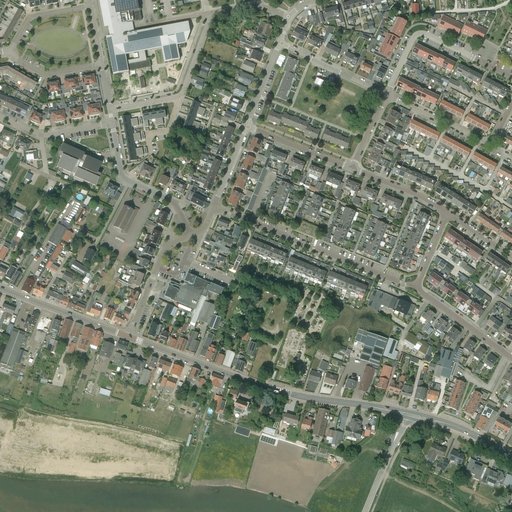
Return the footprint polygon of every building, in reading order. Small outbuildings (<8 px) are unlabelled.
[(29,8),(35,7),(33,0),(24,0),(25,3),(28,3),(29,8)] [(110,31),(110,33),(111,37),(107,37),(114,75),(129,72),(129,71),(151,67),(150,59),(147,59),(145,51),(162,48),(165,62),(180,60),(178,49),(186,48),(185,43),(186,43),(190,32),(188,22),(134,32),(132,22),(142,21),(138,0),(99,0),(105,27),(109,27),(110,31)] [(357,0),(355,1),(357,8),(363,6),(360,0),(357,0)] [(360,0),(363,6),(366,6),(366,8),(369,8),(368,6),(369,5),(367,0),(360,0)] [(351,10),(349,2),(342,4),(345,12),(347,11),(347,14),(351,13),(350,10),(351,10)] [(419,15),(418,4),(411,4),(412,15),(419,15)] [(10,8),(8,11),(19,18),(23,12),(15,7),(13,10),(10,8)] [(337,7),(330,9),(333,17),(334,21),(340,19),(341,24),(344,23),(341,12),(338,12),(337,7)] [(326,19),(333,17),(330,9),(324,10),(326,19)] [(9,16),(8,19),(16,24),(19,18),(8,11),(6,15),(9,16)] [(443,16),(438,27),(443,30),(448,18),(443,16)] [(394,22),(404,27),(407,22),(397,17),(394,22)] [(448,18),(443,30),(448,32),(453,20),(448,18)] [(3,20),(1,23),(13,30),(16,24),(8,19),(6,22),(3,20)] [(453,20),(448,32),(452,34),(458,23),(453,20)] [(467,21),(462,32),(467,35),(472,23),(467,21)] [(392,27),(402,32),(404,27),(394,22),(392,27)] [(1,31),(8,36),(9,36),(13,30),(1,23),(0,25),(0,26),(2,28),(1,31)] [(458,23),(452,34),(458,37),(463,25),(458,23)] [(472,23),(467,35),(472,37),(477,26),(472,23)] [(272,27),(266,24),(264,28),(259,26),(256,35),(261,37),(262,35),(269,38),(271,33),(270,33),(272,27)] [(477,26),(472,37),(476,39),(482,28),(477,26)] [(400,37),(402,32),(392,27),(389,32),(400,37)] [(292,36),(298,39),(303,29),(300,28),(299,30),(296,29),(292,36)] [(322,41),(317,39),(313,47),(319,50),(322,43),(325,44),(333,28),(332,28),(329,34),(330,34),(326,40),(329,35),(329,34),(326,33),(322,41)] [(333,29),(333,28),(325,44),(327,45),(324,52),(330,55),(334,48),(335,45),(331,43),(329,42),(332,35),(331,34),(333,29)] [(482,28),(476,39),(482,42),(487,31),(482,28)] [(306,30),(303,29),(298,39),(298,41),(302,43),(303,42),(304,42),(308,34),(305,33),(306,30)] [(0,42),(5,42),(8,36),(1,31),(0,32),(0,42)] [(387,34),(385,39),(396,44),(399,39),(387,34)] [(307,44),(313,47),(317,39),(318,37),(316,35),(315,38),(311,36),(307,44)] [(266,41),(254,36),(252,39),(255,40),(253,45),(256,46),(256,45),(263,48),(266,41)] [(240,42),(243,43),(251,47),(252,47),(253,44),(249,43),(250,42),(241,39),(239,38),(238,41),(240,41),(240,42)] [(385,39),(383,43),(394,49),(396,44),(385,39)] [(383,43),(380,48),(392,54),(394,49),(383,43)] [(417,55),(421,47),(416,44),(411,55),(416,57),(417,55)] [(367,49),(365,47),(360,57),(357,62),(360,64),(367,49)] [(421,47),(417,55),(422,58),(426,49),(421,47)] [(340,51),(334,48),(330,55),(336,58),(340,51)] [(389,59),(392,54),(380,48),(378,53),(374,51),(373,54),(381,58),(382,56),(389,59)] [(426,49),(422,58),(426,60),(427,60),(431,52),(426,49)] [(253,51),(252,50),(251,54),(252,55),(251,58),(260,62),(262,59),(261,58),(263,54),(253,50),(253,51)] [(343,61),(349,64),(353,56),(353,55),(354,53),(351,51),(350,53),(348,52),(347,53),(343,61)] [(432,62),(436,54),(431,52),(427,60),(426,60),(426,62),(431,64),(432,62)] [(432,62),(436,65),(441,56),(436,54),(432,62)] [(355,67),(359,59),(359,58),(353,55),(353,56),(349,64),(355,67)] [(436,65),(435,66),(440,69),(445,59),(441,56),(436,65)] [(286,65),(294,68),(296,64),(297,64),(298,62),(288,58),(286,65)] [(446,69),(450,61),(445,59),(440,69),(445,71),(446,69)] [(256,66),(245,61),(242,69),(253,73),(256,66)] [(446,69),(451,72),(455,63),(450,61),(446,69)] [(373,65),(368,63),(367,65),(363,63),(360,69),(370,74),(371,70),(374,71),(377,65),(374,64),(373,65)] [(381,80),(387,69),(381,66),(381,65),(378,64),(375,70),(378,72),(375,77),(377,78),(380,80),(381,80)] [(8,65),(1,66),(2,75),(6,75),(9,76),(13,69),(8,65)] [(294,68),(286,65),(283,71),(286,72),(293,75),(294,73),(293,73),(294,68)] [(462,76),(466,68),(460,65),(458,69),(456,73),(462,76)] [(10,81),(13,83),(20,71),(14,68),(13,69),(9,76),(12,78),(10,81)] [(471,71),(466,68),(462,76),(467,79),(471,71)] [(21,83),(26,75),(20,71),(13,83),(17,85),(17,84),(18,82),(21,83)] [(477,73),(471,71),(467,79),(473,81),(477,73)] [(284,78),(292,82),(294,77),(295,78),(296,76),(293,75),(286,72),(284,78)] [(239,81),(250,86),(253,78),(242,73),(241,77),(238,76),(239,75),(237,74),(235,79),(239,81)] [(483,76),(477,73),(473,81),(478,84),(483,76)] [(22,88),(25,90),(32,78),(26,75),(21,83),(24,85),(22,87),(22,88)] [(80,84),(81,91),(87,90),(86,86),(89,85),(87,75),(83,76),(83,77),(81,78),(83,84),(80,84)] [(87,75),(89,85),(92,85),(93,89),(99,88),(97,79),(94,80),(93,75),(91,76),(91,75),(87,75)] [(401,89),(406,79),(401,76),(396,86),(401,89)] [(32,78),(25,90),(29,91),(30,88),(33,90),(38,82),(32,78)] [(75,92),(81,91),(80,84),(77,85),(76,79),(74,79),(73,78),(69,79),(72,91),(75,90),(75,92)] [(292,82),(284,78),(281,84),(291,88),(291,86),(290,86),(292,82)] [(488,89),(492,81),(486,78),(482,86),(488,89)] [(69,91),(72,91),(69,79),(66,79),(66,80),(64,81),(65,87),(62,88),(63,94),(69,93),(69,91)] [(410,83),(411,81),(406,79),(401,89),(406,91),(410,83)] [(458,88),(461,86),(458,81),(457,82),(450,79),(448,83),(458,88)] [(58,95),(63,94),(62,88),(59,88),(58,82),(56,82),(56,81),(52,82),(54,92),(56,92),(57,95),(58,95)] [(488,89),(493,92),(497,84),(492,81),(488,89)] [(51,93),(54,92),(52,82),(48,83),(48,84),(46,84),(47,90),(44,91),(46,98),(51,97),(51,96),(51,93)] [(204,84),(197,82),(195,87),(202,90),(204,84)] [(411,93),(415,85),(410,83),(406,91),(411,93)] [(279,91),(287,94),(289,89),(290,90),(291,88),(281,84),(279,91)] [(503,87),(497,84),(493,92),(492,94),(498,97),(499,95),(503,87)] [(237,85),(234,94),(233,95),(230,94),(240,98),(239,98),(240,96),(243,97),(247,89),(237,85)] [(415,96),(419,87),(415,85),(411,93),(415,96)] [(415,96),(421,98),(425,88),(420,85),(419,87),(415,96)] [(509,90),(503,87),(499,95),(505,98),(509,90)] [(429,92),(430,90),(425,88),(421,98),(425,100),(429,92)] [(279,91),(276,97),(286,101),(287,99),(285,98),(287,94),(279,91)] [(429,92),(425,100),(430,103),(434,94),(429,92)] [(434,94),(430,103),(435,105),(440,95),(435,92),(434,94)] [(237,97),(231,94),(229,97),(232,98),(230,102),(232,103),(231,106),(240,110),(243,102),(236,99),(237,97)] [(5,108),(8,99),(9,97),(4,95),(3,97),(0,104),(0,109),(1,106),(5,108)] [(6,112),(8,113),(13,102),(8,99),(5,108),(8,109),(6,112)] [(95,105),(93,106),(95,116),(99,115),(98,114),(100,114),(99,107),(102,107),(101,100),(95,101),(95,105)] [(85,110),(83,103),(83,101),(80,102),(80,104),(78,104),(78,105),(78,109),(75,109),(77,119),(81,118),(81,117),(83,117),(82,111),(85,110)] [(193,101),(190,108),(204,113),(205,110),(199,107),(200,104),(193,101)] [(439,107),(445,110),(448,104),(442,101),(439,107)] [(11,111),(14,112),(18,104),(13,102),(8,113),(10,114),(11,111)] [(91,117),(95,116),(93,106),(90,106),(89,103),(89,102),(83,103),(85,110),(87,110),(89,116),(91,116),(91,117)] [(24,117),(27,110),(30,111),(32,107),(24,103),(23,106),(18,118),(20,118),(21,115),(24,117)] [(18,104),(14,112),(17,113),(16,117),(18,118),(23,106),(18,104)] [(65,105),(65,107),(66,107),(67,113),(70,113),(71,119),(73,119),(73,120),(77,119),(75,109),(75,107),(72,108),(71,106),(69,106),(68,104),(65,105)] [(453,107),(448,104),(445,110),(450,113),(453,107)] [(485,110),(487,111),(489,107),(484,105),(481,113),(484,114),(485,110)] [(30,122),(34,123),(39,112),(36,111),(37,109),(32,107),(29,113),(32,114),(29,120),(31,121),(30,122)] [(57,110),(57,112),(59,122),(63,122),(63,121),(65,120),(64,114),(67,113),(66,107),(65,107),(60,108),(60,110),(57,110)] [(458,109),(453,107),(450,113),(455,116),(458,109)] [(188,115),(195,118),(196,114),(203,116),(204,113),(190,108),(188,115)] [(55,123),(59,122),(57,112),(55,113),(54,109),(48,110),(49,117),(52,116),(53,122),(55,122),(55,123)] [(464,112),(458,109),(455,116),(461,118),(464,112)] [(157,111),(160,125),(163,125),(162,118),(166,117),(165,110),(157,111)] [(267,120),(274,122),(277,114),(273,112),(273,111),(271,110),(267,120)] [(150,112),(151,120),(155,119),(156,126),(160,125),(157,111),(150,112)] [(224,118),(222,117),(221,120),(227,123),(228,120),(233,122),(236,114),(232,112),(232,114),(226,111),(224,118)] [(388,116),(389,116),(396,120),(398,117),(400,118),(401,115),(391,111),(390,113),(390,112),(388,116)] [(42,113),(39,112),(34,123),(38,125),(38,124),(40,125),(43,119),(45,120),(48,114),(43,112),(42,113)] [(150,112),(142,113),(145,128),(148,127),(147,120),(151,120),(150,112)] [(287,125),(290,116),(286,114),(286,113),(285,113),(283,116),(280,125),(281,122),(287,125)] [(281,116),(277,114),(274,122),(280,125),(283,116),(281,115),(281,116)] [(471,123),(474,117),(469,114),(465,120),(471,123)] [(188,115),(185,122),(199,127),(200,124),(194,121),(195,118),(188,115)] [(130,120),(129,116),(122,117),(123,125),(137,122),(137,119),(130,120)] [(294,118),(290,116),(287,125),(293,127),(297,118),(295,117),(294,118)] [(395,123),(396,120),(389,116),(388,116),(386,120),(387,120),(386,122),(395,126),(397,123),(395,123)] [(479,120),(474,117),(471,123),(476,126),(479,120)] [(299,130),(303,121),(298,119),(299,118),(297,118),(293,127),(299,130)] [(485,123),(479,120),(476,126),(481,129),(485,123)] [(303,121),(299,130),(305,132),(309,122),(307,122),(307,123),(303,121)] [(409,127),(408,130),(410,131),(411,128),(414,130),(418,123),(412,121),(409,127)] [(124,132),(132,131),(131,127),(138,126),(137,122),(123,125),(124,132)] [(199,127),(185,122),(182,129),(190,132),(191,128),(197,131),(199,127)] [(309,123),(309,122),(305,132),(304,135),(310,137),(314,129),(310,127),(310,126),(308,125),(309,123)] [(414,130),(420,132),(423,126),(418,123),(414,130)] [(490,126),(485,123),(481,129),(487,132),(490,126)] [(405,130),(408,125),(405,124),(402,129),(397,126),(395,129),(404,133),(405,130)] [(225,132),(232,135),(234,129),(228,126),(226,129),(224,128),(223,129),(220,127),(219,130),(222,131),(225,132)] [(428,129),(423,126),(420,132),(425,135),(428,129)] [(384,127),(381,132),(389,135),(391,136),(393,131),(384,127)] [(318,131),(314,129),(310,137),(317,140),(320,130),(319,129),(318,131)] [(329,141),(332,133),(328,131),(328,130),(326,129),(323,139),(329,141)] [(425,135),(431,138),(434,131),(428,129),(425,135)] [(0,140),(4,142),(8,133),(6,132),(6,131),(4,130),(3,131),(3,130),(0,135),(0,140)] [(124,132),(126,139),(140,137),(139,133),(133,134),(132,131),(124,132)] [(439,134),(434,131),(431,138),(436,140),(439,134)] [(217,133),(217,135),(230,141),(232,135),(225,132),(224,136),(217,133)] [(387,139),(389,135),(381,132),(379,138),(383,140),(382,142),(387,145),(388,145),(393,147),(394,145),(388,142),(389,139),(387,139)] [(511,132),(509,137),(506,136),(503,141),(508,144),(511,138),(511,132)] [(10,134),(8,133),(4,142),(7,144),(6,146),(11,148),(14,142),(11,141),(14,135),(13,135),(13,134),(10,133),(10,134)] [(332,133),(329,141),(335,144),(339,134),(337,133),(336,135),(332,133)] [(340,135),(339,134),(335,144),(341,146),(344,138),(340,136),(340,135)] [(222,140),(221,144),(228,146),(230,141),(217,135),(216,138),(220,139),(222,140)] [(446,146),(449,139),(444,136),(440,143),(446,146)] [(140,140),(140,137),(126,139),(127,147),(135,145),(134,142),(140,140)] [(255,139),(254,138),(252,145),(260,148),(262,149),(263,146),(261,145),(262,141),(263,140),(260,138),(259,140),(258,140),(259,138),(256,137),(255,139)] [(16,145),(21,148),(24,149),(24,151),(23,151),(24,160),(22,159),(20,163),(27,165),(28,161),(32,161),(32,160),(33,160),(33,161),(32,151),(32,152),(31,152),(31,151),(28,152),(27,150),(31,143),(19,138),(16,145)] [(349,139),(344,138),(341,146),(347,149),(351,139),(349,138),(349,139)] [(446,146),(451,148),(455,142),(449,139),(446,146)] [(387,145),(382,142),(381,144),(377,142),(375,145),(373,148),(374,148),(381,152),(384,146),(392,150),(393,147),(388,145),(387,145)] [(457,151),(460,145),(455,142),(451,148),(457,151)] [(213,144),(212,147),(226,152),(228,146),(221,144),(220,147),(217,146),(213,144)] [(62,145),(57,156),(61,158),(57,167),(74,175),(74,177),(96,186),(100,175),(97,173),(101,164),(83,156),(84,154),(62,145)] [(128,154),(142,152),(142,148),(135,149),(135,145),(127,147),(128,154)] [(257,154),(260,148),(252,145),(249,151),(256,154),(254,159),(255,159),(255,160),(259,161),(260,158),(267,161),(268,158),(267,158),(267,157),(265,156),(264,157),(257,154)] [(429,156),(433,149),(427,145),(423,153),(429,156)] [(457,151),(462,154),(465,148),(460,145),(457,151)] [(223,158),(226,152),(212,147),(211,149),(215,151),(218,152),(216,155),(215,157),(218,158),(218,156),(223,158)] [(380,154),(381,152),(374,148),(371,154),(377,156),(380,158),(381,158),(382,155),(380,154)] [(471,151),(465,148),(462,154),(467,157),(471,151)] [(277,161),(280,153),(273,151),(270,158),(273,159),(272,162),(277,164),(278,161),(277,161)] [(142,152),(128,154),(129,162),(137,160),(136,157),(143,155),(142,152)] [(287,156),(280,153),(277,161),(278,161),(284,163),(287,156)] [(472,159),(477,162),(480,156),(475,153),(472,159)] [(380,158),(381,158),(380,158),(377,156),(371,154),(369,159),(375,163),(378,164),(381,158),(380,158)] [(247,156),(245,162),(253,166),(255,160),(255,159),(254,159),(247,156)] [(486,159),(480,156),(477,162),(482,165),(486,159)] [(292,167),(296,169),(299,161),(293,158),(289,168),(291,169),(292,167)] [(482,165),(487,168),(491,162),(486,159),(482,165)] [(206,163),(212,165),(219,168),(222,162),(215,160),(213,163),(211,162),(207,160),(206,163)] [(145,178),(150,168),(147,166),(148,162),(145,161),(137,167),(139,170),(141,171),(140,174),(142,176),(145,178)] [(305,164),(299,161),(296,169),(300,171),(300,173),(302,173),(305,164)] [(250,172),(253,166),(245,162),(242,169),(248,171),(250,172)] [(491,162),(487,168),(493,171),(496,165),(491,162)] [(392,173),(398,175),(402,167),(403,164),(402,164),(401,163),(400,164),(399,166),(396,164),(392,173)] [(402,167),(398,175),(403,178),(407,169),(408,167),(403,164),(402,167)] [(204,166),(203,168),(217,174),(219,168),(212,165),(211,168),(208,167),(208,168),(204,166)] [(152,169),(150,168),(145,178),(147,179),(148,178),(151,179),(152,176),(155,178),(159,168),(155,166),(152,169)] [(314,176),(317,168),(311,166),(307,176),(309,176),(310,175),(314,176)] [(403,178),(409,180),(413,172),(414,170),(408,167),(407,169),(403,178)] [(501,174),(497,180),(500,181),(506,170),(501,167),(498,173),(501,174)] [(209,173),(208,177),(215,180),(217,174),(203,168),(202,171),(209,173)] [(259,168),(257,174),(250,172),(248,171),(247,174),(260,179),(261,177),(261,176),(260,175),(262,170),(259,168)] [(324,171),(317,168),(314,176),(319,178),(318,180),(320,181),(324,171)] [(511,173),(506,170),(500,181),(499,183),(501,185),(503,183),(502,182),(505,177),(508,179),(511,173)] [(418,174),(413,172),(409,180),(415,183),(418,174)] [(177,174),(175,173),(172,179),(174,180),(170,189),(176,192),(180,184),(181,181),(175,178),(177,174)] [(247,180),(248,177),(246,176),(240,173),(238,180),(248,184),(249,181),(247,180)] [(326,182),(333,184),(336,176),(330,173),(326,182)] [(418,174),(415,183),(420,185),(424,177),(425,174),(422,173),(421,175),(418,174)] [(170,179),(163,176),(159,184),(166,187),(170,179)] [(343,178),(336,176),(333,184),(339,187),(343,178)] [(200,177),(199,180),(213,185),(215,180),(208,177),(207,180),(200,177)] [(430,179),(424,177),(420,185),(426,188),(430,179)] [(282,183),(280,186),(291,191),(293,186),(284,183),(285,182),(276,178),(276,180),(275,179),(274,181),(278,183),(280,182),(282,183)] [(210,191),(213,185),(199,180),(197,179),(197,181),(198,182),(202,184),(201,187),(204,188),(203,188),(210,191)] [(435,181),(430,179),(426,188),(431,190),(435,181)] [(248,184),(238,180),(235,186),(243,189),(246,183),(248,184)] [(347,189),(351,191),(354,183),(348,181),(344,191),(346,191),(347,189)] [(318,193),(319,191),(323,182),(322,182),(321,184),(318,183),(316,188),(310,186),(309,189),(318,193)] [(361,186),(354,183),(351,191),(355,193),(355,195),(357,195),(361,186)] [(186,187),(180,184),(176,192),(183,195),(186,187)] [(440,196),(446,188),(440,184),(435,192),(440,196)] [(109,197),(117,202),(121,195),(116,192),(118,189),(114,187),(112,186),(109,185),(108,186),(107,185),(105,189),(106,190),(105,192),(110,195),(109,197)] [(289,195),(291,191),(280,186),(279,190),(289,195)] [(187,201),(193,204),(197,195),(196,194),(198,189),(193,187),(187,201)] [(369,198),(372,190),(366,188),(362,197),(368,200),(369,198)] [(451,191),(446,188),(440,196),(446,199),(451,191)] [(197,195),(193,204),(193,206),(196,207),(197,206),(199,207),(199,206),(203,208),(207,200),(206,200),(208,197),(206,196),(207,193),(201,190),(200,193),(202,194),(201,197),(197,195)] [(288,199),(289,195),(279,190),(277,194),(288,199)] [(379,193),(372,190),(369,198),(373,200),(373,202),(375,202),(379,193)] [(233,191),(231,197),(239,201),(239,200),(241,201),(243,195),(233,191)] [(456,195),(451,191),(446,199),(451,202),(456,195)] [(277,194),(276,198),(286,203),(288,199),(277,194)] [(314,195),(312,199),(323,204),(325,200),(314,195)] [(385,208),(386,208),(390,197),(384,195),(380,205),(382,205),(383,203),(386,205),(385,208)] [(458,196),(456,195),(451,202),(456,206),(461,198),(462,196),(459,195),(458,196)] [(90,198),(87,196),(82,204),(83,204),(81,208),(82,208),(78,214),(77,214),(73,221),(80,226),(84,219),(85,218),(84,217),(87,211),(88,212),(90,209),(86,207),(90,198)] [(461,198),(456,206),(461,209),(466,201),(468,198),(465,196),(463,199),(461,198)] [(239,201),(231,197),(228,204),(236,207),(239,201)] [(396,200),(390,197),(386,208),(388,209),(388,208),(389,206),(393,208),(396,200)] [(285,207),(286,203),(276,198),(274,202),(285,207)] [(312,199),(310,203),(321,208),(323,204),(312,199)] [(403,202),(396,200),(393,208),(397,209),(397,211),(399,212),(403,202)] [(470,200),(469,203),(466,201),(461,209),(466,212),(471,204),(472,202),(470,200)] [(283,211),(285,207),(274,202),(272,206),(283,211)] [(321,208),(310,203),(309,207),(320,212),(321,208)] [(476,208),(471,204),(466,212),(471,216),(476,208)] [(131,207),(128,206),(127,208),(124,206),(114,226),(115,228),(116,227),(117,229),(117,228),(118,229),(120,230),(122,230),(121,234),(127,235),(139,210),(134,208),(133,211),(130,210),(131,207)] [(272,206),(271,210),(281,215),(283,211),(272,206)] [(309,207),(307,211),(318,216),(320,212),(309,207)] [(17,209),(13,216),(20,220),(24,213),(17,209)] [(346,209),(344,213),(355,217),(357,213),(346,209)] [(280,219),(281,215),(271,210),(269,215),(280,219)] [(318,216),(307,211),(305,216),(316,220),(318,216)] [(159,215),(158,218),(167,221),(169,215),(162,212),(160,215),(159,215)] [(419,212),(418,217),(428,221),(430,217),(419,212)] [(353,221),(355,217),(344,213),(342,217),(353,221)] [(485,218),(482,223),(486,227),(490,221),(487,219),(491,214),(489,213),(487,216),(485,218)] [(482,223),(485,218),(480,214),(476,220),(482,223)] [(6,215),(3,219),(11,224),(14,219),(6,215)] [(342,217),(341,220),(352,225),(353,221),(342,217)] [(427,225),(428,221),(418,217),(416,220),(427,225)] [(164,227),(167,221),(158,218),(157,220),(158,221),(157,224),(164,227)] [(220,218),(218,225),(226,228),(228,224),(229,224),(230,222),(220,218)] [(350,229),(352,225),(341,220),(339,225),(350,229)] [(414,225),(425,229),(427,225),(416,220),(414,225)] [(495,225),(490,221),(486,227),(491,230),(495,225)] [(376,226),(387,230),(388,226),(378,222),(376,226)] [(47,240),(56,246),(67,228),(57,223),(47,240)] [(500,236),(505,239),(509,234),(510,232),(511,229),(511,228),(511,224),(509,228),(508,230),(506,232),(504,230),(500,236)] [(339,225),(337,229),(348,233),(350,229),(339,225)] [(423,233),(425,229),(414,225),(413,229),(423,233)] [(500,228),(495,225),(491,230),(497,234),(500,228)] [(238,239),(242,228),(236,226),(232,236),(238,239)] [(376,226),(374,230),(385,234),(387,230),(376,226)] [(347,237),(348,233),(337,229),(336,233),(347,237)] [(411,233),(422,237),(423,233),(413,229),(411,233)] [(20,232),(18,230),(13,240),(14,241),(10,247),(14,249),(15,246),(16,247),(20,239),(17,237),(20,232)] [(162,234),(152,230),(150,236),(159,240),(162,234)] [(374,230),(373,234),(383,238),(385,234),(374,230)] [(444,238),(449,241),(455,233),(450,230),(444,238)] [(61,239),(66,242),(71,234),(66,231),(61,239)] [(222,246),(223,242),(232,245),(233,241),(215,233),(214,236),(218,238),(216,244),(222,246)] [(336,233),(334,236),(345,241),(347,237),(336,233)] [(420,241),(422,237),(411,233),(409,236),(420,241)] [(455,233),(449,241),(453,244),(459,236),(455,233)] [(382,242),(383,238),(373,234),(371,238),(382,242)] [(237,247),(240,248),(239,250),(242,251),(243,249),(248,238),(241,235),(237,247)] [(152,247),(153,244),(157,246),(159,240),(150,236),(147,241),(144,240),(142,243),(147,245),(146,247),(150,249),(151,247),(153,247),(152,247)] [(343,245),(345,241),(334,236),(332,241),(343,245)] [(408,241),(419,245),(420,241),(409,236),(408,241)] [(458,247),(456,249),(463,239),(459,236),(453,244),(458,247)] [(371,238),(369,242),(380,246),(382,242),(371,238)] [(463,239),(456,249),(461,253),(468,243),(463,239)] [(30,243),(26,240),(21,247),(26,250),(30,243)] [(255,246),(256,242),(252,240),(247,251),(251,253),(255,246)] [(69,249),(71,246),(68,244),(68,245),(62,241),(60,245),(66,249),(66,248),(69,249)] [(417,249),(419,245),(408,241),(406,244),(417,249)] [(218,256),(218,255),(220,251),(228,254),(230,250),(222,246),(216,244),(211,242),(210,245),(213,246),(212,249),(211,252),(212,253),(218,256)] [(260,244),(256,242),(255,246),(251,253),(256,254),(260,244)] [(378,250),(380,246),(369,242),(368,246),(378,250)] [(467,255),(473,246),(468,243),(461,253),(462,253),(462,252),(467,255)] [(256,254),(260,256),(262,249),(264,245),(260,244),(256,254)] [(404,248),(415,253),(417,249),(406,244),(404,248)] [(54,253),(58,255),(63,248),(59,245),(54,253)] [(262,249),(260,256),(263,258),(268,247),(264,245),(262,249)] [(368,246),(366,250),(377,254),(378,250),(368,246)] [(467,255),(468,254),(472,257),(471,258),(478,249),(473,246),(467,255)] [(150,249),(146,247),(145,251),(144,250),(139,248),(138,251),(140,252),(143,252),(142,253),(152,257),(155,251),(150,249)] [(263,258),(267,259),(272,248),(268,247),(263,258)] [(267,259),(271,261),(275,251),(276,250),(272,248),(267,259)] [(414,257),(415,253),(404,248),(403,252),(414,257)] [(89,249),(83,258),(90,262),(95,253),(89,249)] [(476,261),(477,260),(479,262),(482,257),(480,256),(482,252),(478,249),(471,258),(476,261)] [(275,251),(271,261),(275,263),(280,252),(276,250),(275,251)] [(375,258),(377,254),(366,250),(364,254),(375,258)] [(226,259),(218,255),(218,256),(212,253),(211,252),(207,251),(206,254),(209,255),(209,256),(210,258),(209,262),(207,265),(213,267),(216,261),(224,264),(226,259)] [(275,263),(279,264),(284,253),(280,252),(275,263)] [(403,252),(401,256),(412,261),(414,257),(403,252)] [(288,255),(284,253),(279,264),(283,266),(285,262),(286,258),(288,255)] [(490,253),(485,259),(491,263),(495,257),(490,253)] [(397,256),(398,255),(397,255),(395,254),(393,258),(395,259),(395,258),(400,260),(410,265),(412,261),(401,256),(400,258),(399,258),(398,257),(397,256)] [(30,256),(25,264),(28,266),(33,258),(30,256)] [(53,264),(55,260),(51,257),(45,267),(50,270),(53,264)] [(500,261),(495,257),(491,263),(496,267),(500,261)] [(286,269),(291,271),(295,260),(291,258),(286,269)] [(150,262),(142,259),(139,266),(148,269),(150,262)] [(295,260),(291,271),(294,272),(299,261),(295,260)] [(410,265),(400,260),(398,265),(409,269),(410,265)] [(441,260),(438,265),(444,268),(445,267),(446,264),(447,264),(441,260)] [(88,270),(74,261),(70,268),(84,276),(88,270)] [(294,272),(298,274),(303,263),(299,261),(294,272)] [(501,270),(505,264),(500,261),(496,267),(501,270)] [(1,263),(0,262),(0,263),(0,276),(3,278),(8,266),(1,263)] [(298,274),(302,275),(307,265),(303,263),(298,274)] [(59,267),(53,264),(50,270),(56,273),(59,267)] [(447,264),(444,269),(450,274),(453,269),(447,264)] [(510,268),(505,264),(501,270),(506,274),(510,268)] [(18,266),(15,265),(13,269),(11,267),(5,277),(10,280),(18,266)] [(307,265),(302,275),(306,277),(311,266),(307,265)] [(306,277),(311,279),(315,268),(311,266),(306,277)] [(315,268),(311,279),(314,280),(319,270),(315,268)] [(19,273),(17,271),(10,284),(15,287),(21,275),(22,275),(24,270),(21,269),(19,273)] [(130,276),(142,281),(144,275),(133,270),(130,276)] [(314,280),(318,282),(323,271),(319,270),(314,280)] [(327,273),(323,271),(318,282),(323,284),(327,273)] [(439,274),(434,271),(427,281),(432,284),(439,274)] [(73,276),(65,272),(62,279),(70,283),(73,276)] [(87,273),(83,281),(87,284),(90,279),(92,276),(87,273)] [(327,283),(331,285),(336,274),(331,273),(327,283)] [(193,314),(195,315),(192,323),(196,325),(205,302),(206,302),(208,303),(212,293),(216,294),(220,296),(221,297),(224,289),(189,274),(185,284),(184,285),(181,286),(174,302),(195,310),(193,314)] [(336,274),(331,285),(335,287),(340,276),(336,274)] [(432,284),(437,288),(439,284),(441,286),(444,281),(442,280),(444,278),(439,274),(432,284)] [(29,294),(38,277),(35,276),(32,280),(27,278),(21,290),(29,294)] [(140,287),(142,281),(130,276),(127,283),(127,284),(129,284),(131,285),(132,284),(140,287)] [(335,287),(339,289),(344,278),(340,276),(335,287)] [(32,294),(36,296),(42,283),(44,279),(41,278),(39,282),(37,286),(36,285),(32,294)] [(344,278),(339,289),(343,290),(348,279),(344,278)] [(119,279),(117,282),(119,284),(127,287),(129,284),(127,284),(127,283),(119,279)] [(343,290),(347,292),(352,281),(348,279),(343,290)] [(363,286),(359,297),(363,298),(366,291),(368,292),(372,281),(366,279),(365,281),(368,283),(367,287),(363,286)] [(356,282),(352,281),(347,292),(346,294),(350,296),(351,293),(356,282)] [(446,283),(444,281),(441,286),(443,287),(441,291),(445,294),(452,284),(448,281),(446,283)] [(165,298),(174,302),(181,286),(184,285),(181,284),(180,285),(171,282),(169,286),(169,285),(164,297),(165,298)] [(351,293),(355,295),(360,284),(356,282),(351,293)] [(45,284),(42,283),(36,296),(41,298),(45,289),(43,288),(45,284)] [(360,284),(355,295),(359,297),(363,286),(360,284)] [(454,296),(458,291),(456,289),(457,287),(452,284),(445,294),(450,297),(452,294),(454,296)] [(58,294),(58,295),(55,303),(59,305),(63,293),(64,289),(61,288),(60,290),(57,290),(58,291),(58,294)] [(52,289),(52,290),(49,289),(44,299),(50,301),(55,290),(52,289)] [(55,290),(50,301),(55,303),(58,295),(58,294),(58,291),(55,290)] [(384,307),(388,296),(374,290),(368,307),(378,313),(382,306),(384,307)] [(458,303),(464,296),(458,291),(454,296),(456,297),(454,300),(458,303)] [(59,305),(62,306),(66,307),(70,299),(69,299),(67,298),(69,294),(67,294),(68,292),(66,292),(65,294),(63,293),(59,305)] [(70,299),(66,307),(74,310),(74,309),(77,302),(76,302),(77,299),(79,300),(82,294),(77,292),(76,294),(74,297),(72,300),(70,299)] [(91,299),(86,312),(99,317),(101,310),(100,310),(101,306),(95,304),(97,301),(94,300),(98,294),(95,292),(91,299)] [(124,318),(126,314),(130,316),(133,311),(132,310),(135,305),(137,301),(140,295),(134,292),(130,301),(118,324),(123,326),(126,319),(124,318)] [(402,301),(388,296),(384,307),(397,312),(402,301)] [(467,305),(471,300),(464,296),(458,303),(463,307),(465,304),(467,305)] [(118,324),(130,301),(128,300),(126,303),(123,302),(118,311),(121,312),(119,316),(117,315),(114,321),(118,324)] [(469,307),(467,310),(472,313),(477,305),(471,300),(467,305),(469,307)] [(80,303),(77,302),(74,309),(83,312),(86,304),(81,301),(80,303)] [(415,307),(402,301),(397,312),(411,318),(415,307)] [(113,302),(112,304),(110,309),(108,308),(104,318),(111,322),(116,312),(115,311),(118,304),(113,302)] [(199,321),(210,325),(213,316),(217,307),(208,303),(206,302),(199,321)] [(3,312),(0,320),(0,322),(2,324),(4,319),(7,311),(9,307),(3,304),(1,310),(4,311),(3,312)] [(168,304),(163,315),(168,318),(174,307),(168,304)] [(472,313),(476,316),(482,308),(477,305),(472,313)] [(488,313),(490,315),(493,317),(499,308),(495,305),(493,307),(492,307),(488,313)] [(7,311),(4,319),(6,320),(9,313),(13,315),(15,309),(9,307),(7,311)] [(435,315),(432,312),(430,310),(429,311),(429,310),(426,314),(424,313),(421,317),(422,317),(420,319),(427,324),(423,330),(426,332),(432,325),(435,320),(433,318),(435,315)] [(24,323),(21,331),(26,333),(29,326),(30,327),(31,326),(32,325),(35,326),(39,315),(33,313),(31,318),(27,317),(25,324),(24,323)] [(213,316),(210,325),(209,328),(216,331),(221,318),(213,316)] [(487,324),(492,328),(499,318),(497,316),(494,319),(492,318),(487,324)] [(36,334),(43,337),(47,328),(50,321),(41,317),(39,325),(36,334)] [(501,320),(499,318),(492,328),(497,332),(502,325),(499,323),(501,320)] [(73,322),(66,319),(59,337),(67,340),(73,322)] [(447,324),(441,319),(433,329),(437,331),(438,329),(443,333),(446,328),(445,327),(447,324)] [(50,332),(52,333),(48,344),(52,345),(57,331),(58,331),(61,322),(54,320),(50,332)] [(150,326),(151,326),(148,335),(155,337),(158,329),(160,330),(162,325),(152,322),(150,326)] [(76,344),(76,343),(82,326),(75,323),(71,336),(75,337),(73,343),(76,344)] [(92,336),(94,336),(95,331),(93,331),(94,330),(85,327),(78,348),(87,351),(92,336)] [(502,335),(507,338),(511,330),(511,327),(510,327),(508,329),(506,328),(502,335)] [(13,367),(26,333),(21,331),(13,328),(1,363),(13,367)] [(455,328),(454,329),(453,328),(447,336),(450,339),(448,341),(453,344),(460,334),(457,331),(458,330),(455,328)] [(354,341),(364,345),(359,359),(379,366),(388,340),(358,329),(354,341)] [(95,331),(94,336),(91,345),(98,347),(103,333),(96,331),(95,331)] [(168,333),(163,331),(160,339),(166,342),(168,336),(169,333),(168,333)] [(197,339),(196,341),(195,341),(198,334),(194,332),(186,353),(195,356),(201,340),(197,339)] [(248,342),(250,334),(243,332),(240,339),(248,342)] [(217,354),(214,353),(215,353),(214,352),(216,347),(210,345),(212,339),(214,336),(208,333),(207,337),(205,342),(203,346),(204,346),(201,355),(207,357),(206,360),(211,362),(213,356),(216,356),(217,354)] [(181,334),(181,335),(180,338),(181,338),(176,350),(183,352),(187,341),(183,339),(185,335),(182,334),(181,334)] [(429,346),(410,334),(405,341),(410,345),(413,346),(426,354),(429,346)] [(173,338),(170,337),(167,346),(174,349),(177,340),(173,339),(173,338)] [(383,356),(395,360),(398,352),(395,351),(398,342),(389,339),(383,356)] [(128,343),(119,340),(119,341),(115,351),(117,352),(118,349),(122,350),(122,351),(124,352),(124,351),(125,351),(128,344),(128,343)] [(475,344),(469,340),(463,348),(469,353),(475,344)] [(59,342),(55,341),(51,352),(55,354),(59,342)] [(230,351),(231,348),(230,347),(231,344),(223,341),(222,344),(226,346),(225,348),(224,348),(223,350),(228,352),(227,354),(223,366),(230,368),(236,354),(230,351)] [(113,345),(104,342),(100,356),(109,359),(113,345)] [(76,344),(73,343),(72,343),(71,343),(67,354),(72,354),(76,344)] [(258,345),(251,343),(247,355),(254,358),(258,345)] [(486,352),(480,347),(475,355),(472,353),(467,360),(470,362),(474,357),(480,361),(486,352)] [(437,366),(451,370),(454,361),(455,362),(458,354),(457,354),(452,352),(442,349),(437,366)] [(24,351),(20,350),(15,363),(19,365),(22,356),(26,357),(27,353),(24,352),(24,351)] [(223,366),(227,354),(220,352),(216,363),(223,366)] [(108,369),(116,371),(119,372),(119,371),(122,371),(123,369),(120,369),(120,368),(117,367),(120,359),(121,354),(115,353),(114,357),(115,357),(112,365),(109,364),(108,369)] [(137,361),(138,360),(133,358),(133,359),(130,358),(130,357),(130,356),(126,354),(122,364),(125,365),(124,367),(130,369),(131,365),(135,367),(137,361)] [(242,372),(244,367),(245,367),(246,364),(245,364),(246,363),(242,362),(244,357),(240,355),(238,360),(238,361),(235,370),(242,372)] [(497,360),(491,355),(484,364),(488,366),(489,365),(492,368),(497,360)] [(153,370),(154,367),(157,359),(151,357),(148,367),(149,367),(148,369),(153,370)] [(130,369),(128,372),(133,374),(134,370),(139,372),(140,370),(143,371),(146,362),(141,360),(141,361),(140,362),(137,361),(135,367),(131,365),(130,369)] [(156,368),(157,368),(162,370),(165,362),(159,360),(156,368)] [(171,364),(165,362),(162,370),(168,372),(171,364)] [(436,365),(430,363),(428,369),(434,371),(436,365)] [(182,369),(173,365),(170,373),(176,376),(175,378),(177,379),(178,377),(179,377),(182,369)] [(366,366),(359,390),(368,393),(375,369),(371,367),(372,366),(369,365),(368,366),(366,366)] [(386,390),(393,368),(384,365),(379,380),(376,379),(374,386),(386,390)] [(451,370),(437,366),(433,377),(440,379),(440,377),(449,380),(452,370),(451,370)] [(199,371),(192,368),(187,381),(191,383),(192,379),(196,381),(197,378),(198,378),(199,375),(198,375),(199,371)] [(150,372),(144,370),(139,384),(145,386),(150,372)] [(317,373),(311,371),(309,380),(315,382),(314,382),(318,383),(319,383),(322,374),(319,373),(320,372),(317,372),(317,373)] [(218,389),(220,383),(221,383),(223,378),(212,373),(209,379),(211,379),(209,385),(218,389)] [(338,377),(327,374),(325,383),(335,386),(338,377)] [(355,378),(351,376),(350,380),(349,380),(346,388),(354,391),(357,382),(354,381),(355,378)] [(174,386),(176,381),(168,378),(163,389),(172,393),(172,391),(175,392),(177,388),(174,386)] [(388,391),(394,393),(396,385),(394,384),(395,381),(392,380),(388,391)] [(415,399),(419,400),(422,388),(423,381),(419,380),(415,399)] [(396,385),(394,393),(399,395),(403,384),(400,383),(399,386),(396,385)] [(413,385),(404,383),(403,385),(404,385),(401,395),(410,398),(413,387),(413,385)] [(437,385),(434,384),(431,391),(430,391),(428,399),(432,401),(434,396),(432,396),(433,393),(434,393),(437,385)] [(434,396),(432,401),(437,402),(439,394),(438,393),(440,386),(437,385),(434,393),(433,393),(432,396),(434,396)] [(110,391),(100,388),(99,394),(109,397),(110,391)] [(427,390),(422,388),(419,400),(424,401),(427,390)] [(238,392),(231,390),(229,397),(235,399),(238,392)] [(481,400),(482,397),(486,399),(488,395),(481,391),(480,394),(474,391),(472,395),(481,400)] [(470,399),(479,404),(481,400),(472,395),(470,399)] [(470,399),(467,404),(477,408),(479,404),(470,399)] [(244,410),(246,411),(247,408),(249,409),(251,406),(248,405),(249,403),(246,401),(245,403),(237,400),(234,407),(235,407),(234,411),(242,414),(244,410)] [(447,402),(445,406),(456,410),(458,406),(448,402),(447,402)] [(475,413),(477,408),(467,404),(465,408),(475,413)] [(487,404),(484,409),(493,414),(495,408),(490,406),(487,404)] [(323,437),(329,411),(317,408),(313,424),(311,434),(312,435),(323,437)] [(475,413),(465,408),(463,412),(472,417),(475,413)] [(493,414),(483,431),(487,433),(500,411),(495,408),(493,414)] [(484,409),(475,427),(483,431),(493,414),(484,409)] [(290,425),(292,416),(285,414),(282,414),(281,420),(283,421),(282,423),(290,425)] [(292,416),(290,425),(297,428),(300,418),(292,416)] [(307,417),(306,420),(303,420),(301,428),(305,429),(306,427),(309,428),(309,429),(311,422),(312,422),(313,419),(307,417)] [(499,431),(500,432),(503,434),(503,433),(507,434),(506,435),(507,435),(511,425),(511,423),(510,423),(507,421),(506,422),(504,421),(505,420),(502,418),(499,417),(493,428),(493,427),(497,429),(496,430),(499,432),(499,431)] [(357,421),(352,419),(350,429),(347,428),(345,435),(348,436),(348,437),(353,438),(355,428),(354,427),(353,427),(354,423),(359,425),(360,421),(357,421)] [(355,428),(353,438),(358,439),(358,438),(360,439),(362,432),(360,431),(362,422),(357,421),(360,421),(359,425),(354,423),(353,427),(354,427),(355,428)] [(446,449),(433,444),(427,458),(432,460),(434,455),(442,458),(446,449)] [(460,455),(452,452),(449,459),(461,464),(464,456),(460,454),(460,455)] [(473,461),(470,459),(465,471),(475,475),(473,479),(479,481),(485,466),(481,464),(481,465),(473,462),(473,461)] [(490,470),(487,468),(482,479),(494,485),(496,481),(498,482),(502,481),(503,477),(501,473),(498,471),(496,474),(490,471),(490,470)] [(511,476),(507,474),(503,484),(510,487),(511,487),(511,483),(511,476)]
